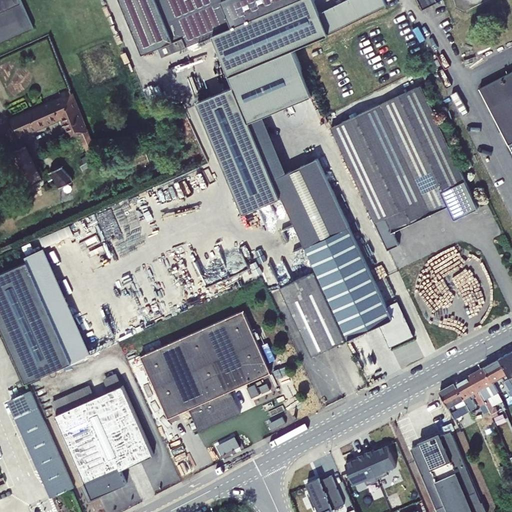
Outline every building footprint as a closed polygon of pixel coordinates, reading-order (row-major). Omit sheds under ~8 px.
[(21,0),(0,0),(0,42),(34,28),(21,0)] [(269,58),(294,48),(387,5),(386,3),(384,0),(344,0),(320,11),(315,0),(121,0),(144,53),(160,46),(164,56),(214,35),(230,75),(269,58)] [(435,0),(417,0),(424,13),(441,5),(439,1),(437,2),(435,0)] [(269,58),(230,75),(235,86),(250,121),(251,121),(313,94),(294,48),(269,58)] [(511,71),(480,88),(511,148),(511,71)] [(421,85),(332,127),(389,249),(399,245),(393,231),(449,205),(455,218),(478,207),(421,85)] [(250,121),(235,86),(198,102),(245,212),(280,197),(282,196),(250,121)] [(71,91),(8,119),(12,127),(13,126),(15,130),(14,130),(18,139),(61,120),(69,140),(81,135),(88,154),(79,159),(84,170),(102,159),(96,150),(97,150),(74,92),(71,93),(71,91)] [(264,117),(251,122),(349,338),(379,324),(390,346),(414,335),(397,300),(387,305),(318,158),(287,171),(264,117)] [(27,147),(13,153),(23,177),(25,176),(29,185),(40,181),(37,171),(38,171),(27,147)] [(66,164),(51,171),(57,183),(59,187),(73,181),(66,164)] [(71,225),(41,237),(44,246),(74,234),(71,225)] [(27,255),(29,260),(74,361),(92,353),(45,247),(27,255)] [(29,260),(0,273),(0,316),(28,381),(74,361),(29,260)] [(314,271),(281,287),(312,356),(346,340),(314,271)] [(243,310),(141,356),(169,418),(170,417),(189,408),(200,431),(241,413),(231,390),(271,372),(243,310)] [(511,351),(500,358),(511,380),(511,351)] [(485,366),(494,382),(503,377),(510,389),(511,387),(511,380),(500,358),(485,366)] [(470,374),(489,410),(493,418),(499,415),(497,411),(498,410),(496,405),(494,406),(493,404),(501,399),(498,392),(499,391),(494,382),(485,366),(470,374)] [(90,384),(52,401),(57,414),(56,414),(87,484),(90,483),(95,494),(100,492),(122,482),(117,471),(154,454),(123,385),(122,385),(117,373),(104,378),(109,391),(96,397),(90,384)] [(489,410),(470,374),(455,382),(470,410),(477,406),(473,398),(475,397),(484,413),(489,410)] [(455,382),(440,391),(444,399),(455,418),(470,410),(455,382)] [(255,383),(248,387),(253,397),(260,394),(255,383)] [(31,390),(9,400),(52,497),(74,487),(31,390)] [(283,416),(269,423),(272,429),(286,422),(283,416)] [(421,444),(441,435),(440,432),(419,441),(421,444)] [(441,435),(421,444),(411,448),(438,511),(487,511),(489,511),(484,501),(482,502),(452,434),(447,437),(445,433),(441,435)] [(236,436),(217,445),(221,454),(240,446),(236,436)] [(366,452),(378,478),(388,474),(386,470),(397,465),(387,445),(375,450),(374,449),(366,452)] [(378,478),(366,452),(358,456),(358,457),(346,463),(355,483),(365,479),(367,485),(379,480),(378,478)] [(507,463),(499,467),(501,473),(510,470),(507,463)] [(308,481),(307,482),(312,494),(310,495),(309,492),(308,493),(315,509),(316,508),(315,506),(317,505),(320,511),(331,511),(335,511),(334,508),(345,504),(332,475),(321,479),(320,476),(308,481)] [(87,484),(82,487),(89,502),(102,496),(100,492),(95,494),(90,483),(87,484)]
